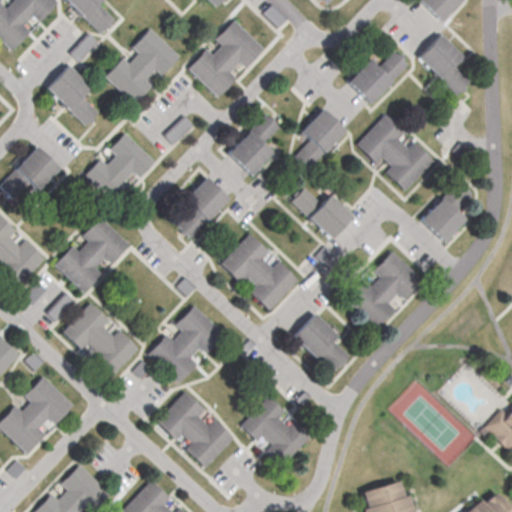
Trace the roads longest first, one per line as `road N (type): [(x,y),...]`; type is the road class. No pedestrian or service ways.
road 1 (residential): [(236,511),(254,496),(307,496),(355,383),(480,243),(494,189),(489,0)]
road 2 (residential): [(217,511),(0,305),(7,139),(24,112),(0,73)]
road 3 (residential): [(343,407),(262,341),(146,229),(143,214),(148,197),(308,31)]
road 4 (residential): [(1,511),(102,404)]
